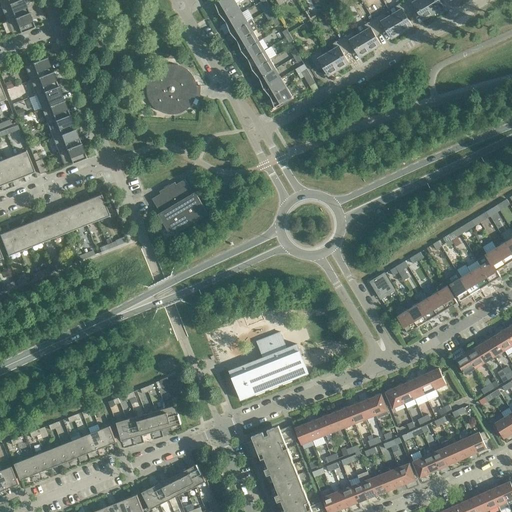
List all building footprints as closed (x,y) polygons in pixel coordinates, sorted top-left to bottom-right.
[(18,0),(1,7),(7,21),(29,12),(24,0),(18,0)] [(217,8),(219,14),(237,3),(234,0),(220,0),(216,2),(218,7),(217,8)] [(405,0),(404,1),(411,12),(416,8),(423,20),(426,17),(427,19),(432,16),(431,14),(433,13),(425,0),(405,0)] [(425,0),(433,13),(435,12),(436,13),(441,10),(440,9),(444,7),(439,0),(425,0)] [(411,12),(404,1),(395,6),(398,11),(392,15),(402,32),(404,31),(404,32),(409,29),(409,28),(412,26),(406,15),(411,12)] [(242,13),(237,3),(219,14),(223,19),(225,18),(227,22),(242,13)] [(29,12),(7,21),(12,33),(20,30),(21,33),(35,27),(29,13),(29,12)] [(248,22),(242,13),(227,22),(229,25),(228,26),(230,32),(248,22)] [(383,13),(373,19),(379,30),(385,27),(391,38),(395,36),(396,37),(401,34),(400,33),(402,32),(392,15),(386,18),(383,13)] [(379,30),(373,19),(363,25),(366,30),(360,33),(370,51),(372,50),(373,51),(378,48),(377,47),(381,44),(374,33),(379,30)] [(253,31),(248,22),(230,32),(234,37),(236,36),(238,40),(253,31)] [(259,41),(253,31),(238,40),(241,44),(239,45),(241,51),(259,41)] [(351,32),(342,38),(348,49),(353,46),(360,57),(363,55),(364,56),(369,53),(368,52),(370,51),(360,33),(354,37),(351,32)] [(348,49),(342,38),(332,44),(335,49),(329,52),(339,69),(341,68),(341,69),(346,66),(346,65),(349,63),(343,52),(348,49)] [(264,50),(259,41),(241,51),(246,56),(247,55),(250,59),(264,50)] [(270,59),(264,50),(250,59),(252,63),(250,64),(252,70),(270,59)] [(337,70),(339,69),(329,52),(323,56),(320,51),(310,57),(316,68),(322,64),(328,76),(332,73),(333,75),(338,72),(337,70)] [(25,66),(30,80),(53,71),(52,71),(47,58),(47,57),(25,66)] [(275,69),(270,59),(252,70),(257,75),(258,74),(260,78),(275,69)] [(191,74),(190,73),(189,72),(188,70),(186,72),(185,71),(184,70),(182,69),(180,68),(177,67),(175,75),(170,75),(169,67),(167,67),(164,68),(162,69),(160,70),(159,68),(158,68),(157,69),(155,70),(154,72),(153,73),(152,73),(154,75),(153,76),(152,77),(151,79),(151,80),(151,81),(150,83),(150,84),(152,84),(152,91),(149,92),(149,93),(150,94),(150,95),(150,97),(151,98),(152,99),(152,101),(150,102),(151,103),(152,105),(153,105),(155,107),(156,108),(157,107),(158,107),(160,108),(162,109),(163,110),(166,111),(167,108),(169,109),(170,109),(171,109),(174,109),(174,112),(177,111),(179,111),(181,110),(183,109),(184,108),(185,110),(187,109),(188,108),(189,107),(191,105),(189,104),(190,102),(191,101),(192,99),(193,98),(193,97),(194,95),(192,94),(192,87),(194,87),(194,84),(194,83),(193,82),(193,81),(192,79),(191,77),(193,76),(191,74)] [(281,78),(275,69),(260,78),(263,81),(261,82),(263,88),(281,78)] [(53,72),(53,71),(30,80),(36,95),(58,86),(58,85),(58,86),(52,72),(53,72)] [(315,83),(310,73),(304,77),(310,86),(315,83)] [(286,87),(281,78),(263,88),(268,93),(269,92),(272,96),(286,87)] [(58,86),(36,95),(42,109),(64,100),(63,100),(58,86)] [(292,97),(286,87),(272,96),(274,100),(272,101),(275,107),(283,103),(284,104),(290,100),(289,99),(292,97)] [(64,100),(42,109),(47,123),(69,114),(64,100)] [(18,118),(26,115),(23,108),(15,110),(18,118)] [(70,115),(69,114),(47,123),(53,137),(75,129),(75,128),(75,129),(69,115),(70,115)] [(75,129),(53,137),(59,152),(81,143),(80,143),(75,129)] [(81,143),(59,152),(64,164),(71,161),(72,163),(86,158),(81,143)] [(26,151),(14,155),(23,177),(24,177),(23,176),(33,172),(34,173),(35,172),(34,171),(26,151)] [(38,152),(32,154),(35,161),(41,159),(38,152)] [(23,177),(14,155),(3,160),(12,181),(13,181),(12,181),(22,177),(23,177)] [(42,158),(35,161),(40,174),(47,171),(42,158)] [(12,181),(3,160),(0,161),(0,183),(1,186),(1,185),(11,181),(11,182),(12,181)] [(175,182),(168,186),(159,191),(161,193),(152,199),(160,212),(158,214),(171,236),(208,214),(195,192),(193,193),(185,179),(176,184),(175,182)] [(228,193),(225,186),(214,191),(216,198),(228,193)] [(89,198),(98,220),(109,215),(106,207),(107,207),(104,200),(103,200),(101,195),(101,194),(100,194),(100,195),(90,199),(89,198)] [(98,220),(89,198),(88,199),(78,203),(78,202),(78,203),(86,224),(98,220)] [(507,199),(501,202),(504,208),(510,204),(507,199)] [(86,224),(78,203),(77,203),(77,204),(67,207),(75,229),(86,224)] [(75,229),(67,207),(66,207),(66,208),(56,212),(56,211),(55,211),(64,233),(75,229)] [(496,213),(492,208),(487,211),(490,216),(496,213)] [(64,233),(55,211),(55,212),(45,216),(44,216),(53,238),(64,233)] [(490,216),(487,211),(482,214),(485,219),(490,216)] [(53,238),(44,216),(44,217),(34,221),(34,220),(33,220),(42,242),(53,238)] [(42,242),(33,220),(32,221),(33,221),(23,225),(22,224),(22,225),(31,246),(42,242)] [(475,225),(472,220),(467,223),(470,229),(475,225)] [(470,229),(467,223),(461,226),(464,232),(470,229)] [(31,246),(22,225),(21,225),(21,226),(12,230),(11,229),(19,251),(31,246)] [(19,251),(11,229),(10,229),(10,230),(0,234),(0,233),(0,235),(8,255),(19,251)] [(457,237),(453,231),(448,235),(451,240),(457,237)] [(451,240),(448,235),(443,238),(446,243),(451,240)] [(442,246),(438,240),(433,244),(436,249),(442,246)] [(500,245),(496,248),(506,264),(511,260),(511,252),(506,242),(505,241),(500,244),(500,245)] [(486,255),(488,259),(489,259),(496,270),(497,270),(502,266),(503,268),(507,266),(506,264),(496,248),(495,247),(490,250),(491,251),(485,254),(486,255)] [(423,257),(420,251),(415,255),(418,260),(423,257)] [(418,260),(415,255),(410,258),(413,263),(418,260)] [(488,259),(486,255),(477,260),(477,261),(480,266),(490,282),(496,278),(497,280),(501,278),(500,276),(497,270),(496,270),(489,259),(488,259)] [(467,267),(469,271),(470,270),(471,272),(470,272),(480,288),(481,288),(487,284),(488,286),(491,284),(490,282),(480,266),(477,261),(467,267)] [(404,269),(401,263),(395,267),(398,272),(404,269)] [(398,272),(395,267),(390,270),(393,275),(398,272)] [(470,270),(469,271),(470,271),(465,274),(465,275),(461,278),(470,294),(471,294),(477,290),(478,292),(482,290),(481,288),(480,288),(470,272),(471,272),(470,270)] [(472,296),(471,294),(470,294),(461,278),(460,276),(460,277),(457,272),(447,278),(460,300),(467,296),(468,298),(472,296)] [(394,290),(384,273),(371,282),(381,298),(394,290)] [(442,289),(437,292),(447,308),(453,305),(454,306),(458,304),(457,302),(447,286),(446,285),(441,288),(442,289)] [(432,295),(428,298),(427,298),(437,314),(438,314),(444,311),(445,312),(448,310),(447,308),(437,292),(437,291),(436,291),(431,294),(432,295)] [(422,301),(418,304),(428,320),(434,316),(435,318),(439,316),(438,314),(437,314),(427,298),(428,298),(427,297),(426,297),(427,297),(422,300),(422,301)] [(413,307),(408,310),(418,326),(424,322),(425,324),(429,322),(428,320),(418,304),(417,303),(412,306),(413,307)] [(419,328),(418,326),(408,310),(407,308),(407,309),(402,312),(403,313),(398,316),(404,327),(403,327),(403,328),(403,329),(402,329),(402,330),(403,331),(403,332),(404,332),(404,333),(405,333),(406,333),(407,333),(408,332),(414,328),(415,330),(419,328)] [(340,350),(325,311),(303,320),(311,342),(317,340),(321,351),(327,349),(329,355),(340,350)] [(500,333),(496,335),(495,335),(504,350),(511,345),(511,341),(505,330),(505,329),(505,328),(504,328),(504,329),(499,332),(500,333)] [(308,372),(302,356),(297,344),(296,344),(287,348),(280,332),(258,341),(257,341),(263,358),(230,371),(230,370),(229,370),(240,399),(308,372)] [(490,339),(486,341),(485,341),(494,356),(504,350),(495,335),(496,335),(495,334),(494,334),(494,335),(490,338),(490,339)] [(480,344),(476,347),(485,362),(494,356),(485,341),(486,341),(485,340),(485,341),(480,344)] [(471,350),(466,353),(475,368),(485,362),(476,347),(475,346),(475,347),(470,349),(471,350)] [(465,374),(475,368),(466,353),(466,352),(465,352),(460,355),(461,356),(456,359),(465,374)] [(427,372),(428,373),(435,389),(445,384),(446,384),(439,368),(438,368),(433,370),(433,369),(428,372),(428,371),(427,372)] [(428,373),(423,375),(423,374),(417,376),(417,378),(418,378),(425,393),(435,389),(428,373)] [(418,378),(417,378),(413,380),(412,379),(407,381),(406,381),(407,382),(414,398),(425,393),(418,378)] [(407,382),(402,384),(402,383),(397,386),(396,386),(396,387),(397,387),(404,403),(414,398),(407,382)] [(397,387),(396,387),(392,389),(392,388),(386,391),(387,392),(386,392),(386,393),(386,392),(393,408),(404,403),(397,387)] [(375,396),(370,398),(376,415),(387,410),(381,395),(381,394),(380,394),(380,393),(374,396),(375,396)] [(364,401),(359,403),(365,419),(376,415),(370,398),(369,397),(369,398),(364,400),(364,401)] [(353,405),(349,407),(348,407),(355,423),(365,419),(359,403),(359,401),(358,401),(358,402),(353,404),(353,405)] [(181,423),(176,405),(166,408),(171,426),(181,423)] [(343,409),(338,411),(344,427),(355,423),(348,407),(349,407),(348,405),(348,406),(342,408),(343,409)] [(171,426),(166,408),(156,411),(161,429),(171,426)] [(332,413),(328,415),(327,415),(334,431),(344,427),(338,411),(338,410),(337,410),(332,412),(332,413)] [(161,429),(156,411),(146,414),(151,432),(161,429)] [(151,432),(146,414),(136,416),(141,435),(151,432)] [(322,417),(317,419),(323,436),(334,431),(327,415),(328,415),(327,414),(326,414),(327,414),(321,416),(322,417)] [(141,435),(136,416),(126,419),(132,438),(141,435)] [(311,422),(306,423),(306,424),(312,440),(323,436),(317,419),(316,418),(316,419),(311,421),(311,422)] [(511,432),(511,431),(504,418),(495,423),(504,438),(511,432)] [(132,438),(126,419),(116,422),(121,440),(122,440),(132,438)] [(295,428),(301,444),(302,444),(312,440),(306,424),(306,423),(306,422),(305,422),(305,423),(300,425),(300,426),(295,428)] [(267,430),(269,434),(265,436),(263,432),(252,436),(253,440),(247,443),(253,459),(263,455),(286,445),(286,443),(296,439),(291,426),(280,430),(278,425),(267,430)] [(116,442),(110,426),(100,429),(106,446),(116,442)] [(106,446),(100,429),(90,433),(97,449),(106,446)] [(490,438),(485,431),(480,433),(479,432),(470,436),(477,452),(486,448),(487,448),(483,440),(490,438)] [(97,449),(90,433),(81,437),(87,453),(97,449)] [(477,452),(470,436),(460,440),(467,456),(477,452)] [(87,453),(81,437),(71,441),(78,457),(87,453)] [(467,456),(460,440),(451,444),(458,460),(467,456)] [(78,457),(71,441),(62,444),(68,461),(78,457)] [(68,461),(62,444),(52,448),(59,464),(68,461)] [(458,460),(451,444),(442,449),(449,464),(458,460)] [(292,460),(286,445),(263,455),(268,467),(264,469),(267,475),(271,474),(275,484),(298,475),(294,463),(293,463),(292,460)] [(59,464),(52,448),(43,452),(49,468),(59,464)] [(449,464),(442,449),(432,453),(439,469),(449,464)] [(49,468),(43,452),(34,456),(40,472),(49,468)] [(439,469),(432,453),(423,457),(430,473),(439,469)] [(40,472),(34,456),(24,459),(30,476),(40,472)] [(430,473),(423,457),(413,461),(420,477),(430,473)] [(30,476),(24,459),(14,463),(21,480),(30,476)] [(409,463),(399,467),(405,483),(415,479),(409,463)] [(206,481),(197,464),(187,469),(196,486),(206,481)] [(19,484),(12,466),(2,470),(9,488),(19,484)] [(405,483),(399,467),(389,471),(396,487),(405,483)] [(196,486),(187,469),(178,473),(187,490),(196,486)] [(0,491),(9,488),(2,470),(0,470),(0,491)] [(396,487),(389,471),(380,475),(386,491),(396,487)] [(187,490),(178,473),(169,478),(178,495),(187,490)] [(303,486),(298,475),(275,484),(279,494),(275,495),(277,502),(281,500),(285,511),(288,511),(310,504),(304,490),(303,489),(302,486),(303,486)] [(386,491),(380,475),(370,479),(377,495),(386,491)] [(178,495),(169,478),(160,483),(169,500),(178,495)] [(377,495),(370,479),(361,482),(367,498),(377,495)] [(509,481),(500,485),(507,501),(511,499),(511,485),(510,481),(509,481)] [(367,498),(361,482),(351,486),(358,502),(367,498)] [(169,500),(160,483),(151,487),(160,504),(169,500)] [(510,507),(507,501),(500,485),(491,490),(498,505),(500,511),(510,507)] [(358,502),(351,486),(342,490),(348,506),(358,502)] [(160,504),(151,487),(142,492),(150,509),(160,504)] [(348,506),(342,490),(332,494),(339,510),(348,506)] [(498,505),(491,490),(482,494),(489,510),(498,505)] [(144,511),(137,494),(133,496),(127,498),(132,511),(144,511)] [(332,511),(339,510),(332,494),(323,497),(322,497),(328,511),(332,511)] [(482,511),(489,510),(482,494),(472,498),(478,511),(482,511)] [(132,511),(127,498),(118,502),(121,511),(132,511)] [(478,511),(472,498),(463,502),(467,511),(478,511)] [(121,511),(118,502),(108,506),(110,511),(121,511)] [(324,511),(321,502),(310,506),(310,504),(288,511),(324,511)] [(467,511),(463,502),(454,506),(456,511),(467,511)]
